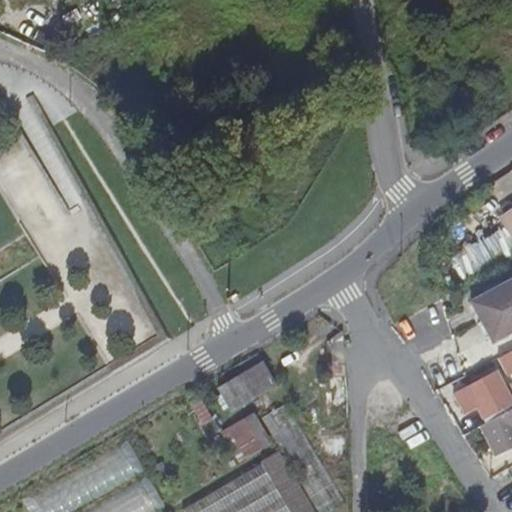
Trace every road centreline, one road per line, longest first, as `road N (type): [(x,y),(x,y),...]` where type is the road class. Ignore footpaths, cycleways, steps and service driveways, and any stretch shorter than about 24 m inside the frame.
road 1 (residential): [(333,282),(0,480)]
road 2 (residential): [(360,319),(505,511)]
road 3 (residential): [(367,0),(386,153),(399,190),(417,209)]
road 4 (residential): [(360,319),(360,511)]
